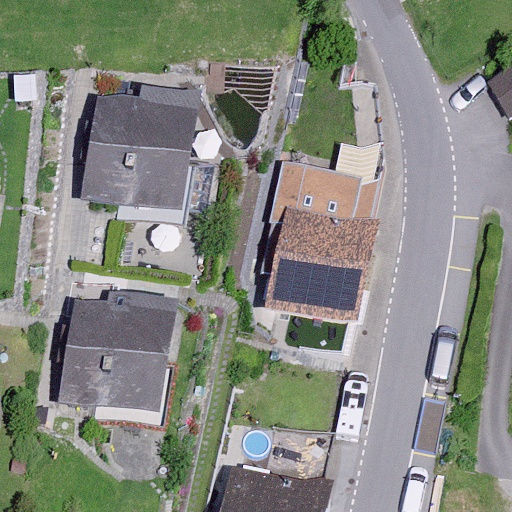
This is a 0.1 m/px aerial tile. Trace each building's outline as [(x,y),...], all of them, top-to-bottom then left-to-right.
[(340,65),(304,60),(274,214),(286,215),(259,323),(351,347),(360,268),(373,269),(380,180),(377,102),(336,99),(340,65)] [(511,74),(484,90),(505,127),(511,123),(511,74)] [(133,117),(92,112),(78,218),(173,230),(189,111),(134,104),(133,117)] [(164,326),(75,315),(61,425),(150,436),(164,326)] [(320,511),(322,503),(224,485),(219,511),(320,511)]
